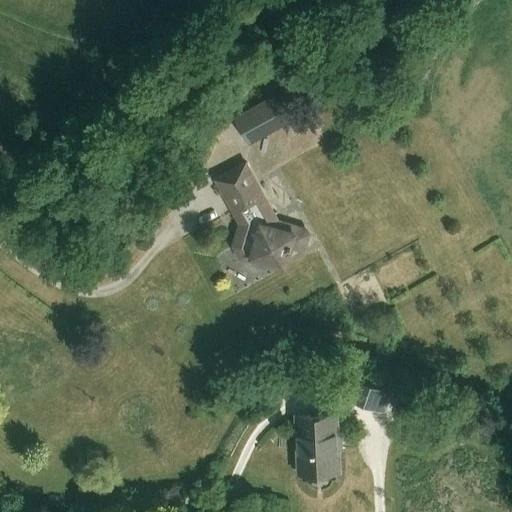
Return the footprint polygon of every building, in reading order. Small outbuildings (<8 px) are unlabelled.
[(253,106),(268,134),(305,114),(289,86),(253,106)] [(277,220),(245,162),(216,178),(241,222),(234,245),(241,257),(262,264),(266,261),(267,259),(285,265),(291,245),(300,248),(304,245),(308,233),(306,228),(277,220)] [(280,365),(281,387),(297,386),(296,364),(280,365)] [(351,376),(344,396),(364,403),(371,383),(351,376)] [(393,404),(398,387),(386,384),(382,401),(393,404)] [(339,470),(336,411),(296,413),(299,472),(339,470)]
